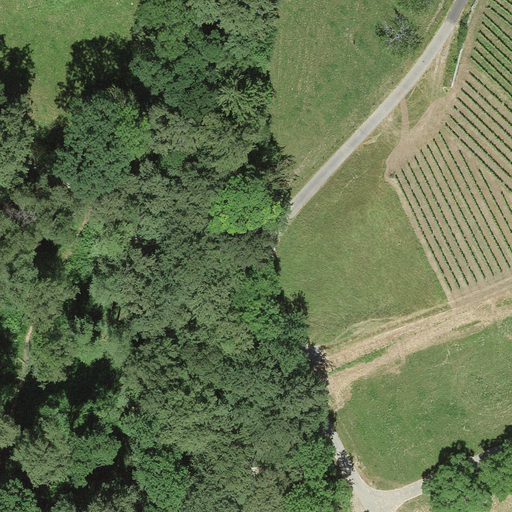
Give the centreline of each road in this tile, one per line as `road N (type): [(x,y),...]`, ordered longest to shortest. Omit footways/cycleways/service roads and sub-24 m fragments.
road 1 (track): [(280,216),(274,244),(343,480),(377,499),(511,445)]
road 2 (unclassified): [(280,216),(389,103),(459,0)]
